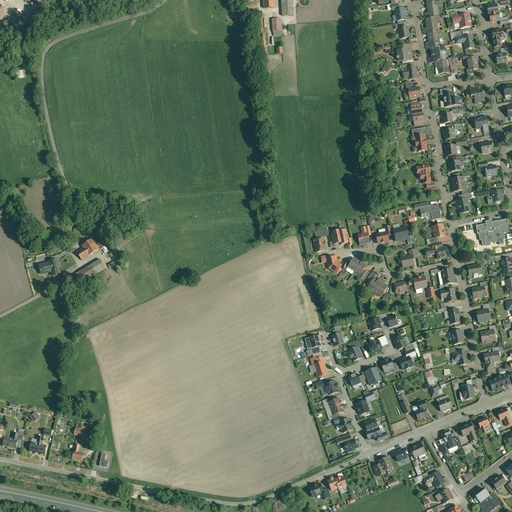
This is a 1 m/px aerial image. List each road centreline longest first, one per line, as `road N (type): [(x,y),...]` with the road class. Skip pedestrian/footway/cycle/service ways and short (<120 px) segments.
road 1 (unclassified): [(0,461),(225,505),(255,505),(299,486)]
road 2 (residential): [(457,262),(486,406)]
road 3 (residential): [(427,86),(450,223)]
road 4 (residential): [(345,254),(380,251),(394,276),(457,262)]
